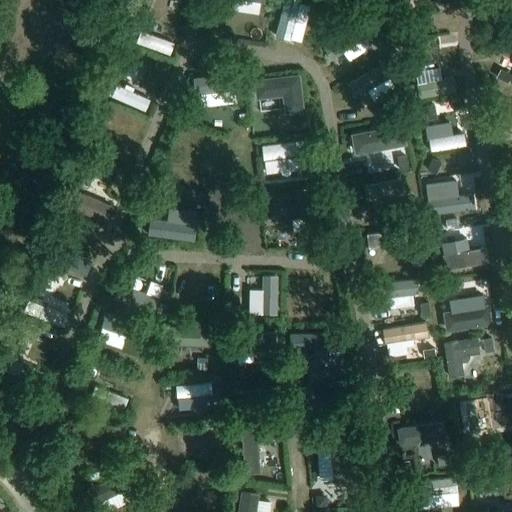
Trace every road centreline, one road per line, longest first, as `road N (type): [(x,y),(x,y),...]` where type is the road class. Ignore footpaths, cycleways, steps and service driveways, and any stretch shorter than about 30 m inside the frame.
road 1 (unknown): [(348,265),(309,60),(274,37),(193,29),(174,30),(165,40),(85,246)]
road 2 (unknown): [(85,246),(348,265)]
road 3 (unknown): [(385,511),(348,265)]
